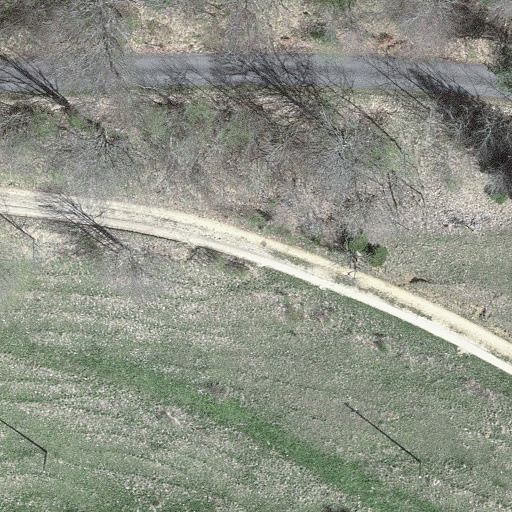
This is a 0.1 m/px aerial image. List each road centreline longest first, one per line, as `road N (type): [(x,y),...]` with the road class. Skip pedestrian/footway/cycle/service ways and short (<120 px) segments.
road 1 (track): [(0,205),(207,233),(286,258),(415,312),(511,370)]
road 2 (unclassified): [(511,79),(325,65),(0,73)]
